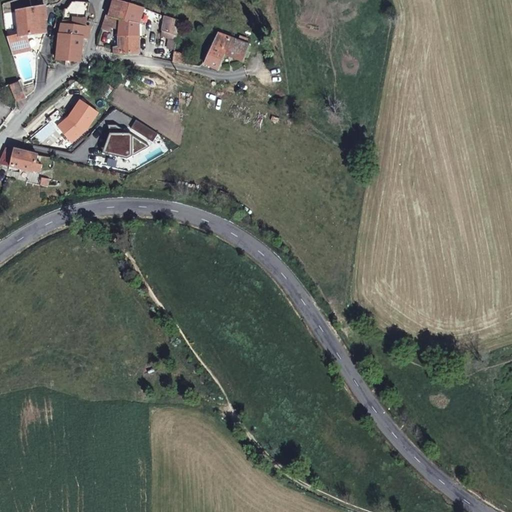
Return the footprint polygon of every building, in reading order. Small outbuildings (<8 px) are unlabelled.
[(106,16),(105,17),(120,20),(124,21),(130,5),(113,0),(108,17),(106,16)] [(64,9),(62,20),(60,29),(55,58),(78,62),(89,4),(72,1),(68,10),(64,9)] [(120,20),(120,32),(120,35),(140,38),(140,23),(146,10),(130,5),(124,21),(120,20)] [(44,32),(45,8),(22,11),(17,12),(18,36),(18,37),(25,36),(34,34),(44,32)] [(105,17),(101,29),(120,32),(120,20),(105,17)] [(169,39),(176,41),(178,22),(167,19),(163,37),(169,39)] [(254,49),(216,34),(203,65),(217,71),(224,57),(248,66),(254,49)] [(140,38),(120,35),(120,48),(115,49),(113,55),(118,56),(139,55),(140,38)] [(9,47),(27,42),(25,36),(18,37),(18,36),(7,39),(9,47)] [(175,54),(176,41),(169,39),(168,52),(175,54)] [(28,49),(27,42),(9,47),(11,54),(28,49)] [(186,57),(174,55),(172,55),(172,63),(185,66),(186,57)] [(148,75),(129,69),(121,79),(144,88),(148,75)] [(9,83),(13,95),(21,93),(18,80),(9,83)] [(36,156),(4,149),(1,166),(33,173),(36,156)]
